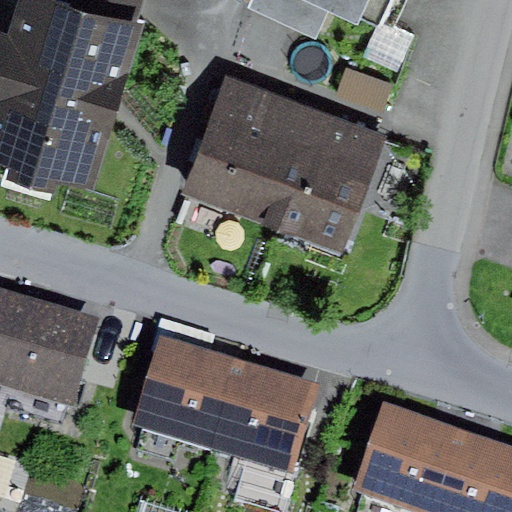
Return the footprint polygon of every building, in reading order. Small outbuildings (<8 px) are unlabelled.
[(69,6),(49,0),(21,0),(11,34),(0,30),(0,164),(8,167),(5,179),(51,194),(56,180),(94,192),(144,29),(137,27),(69,6)] [(71,0),(69,6),(137,27),(144,0),(71,0)] [(250,0),(245,12),(319,46),(332,18),(359,31),(363,22),(383,32),(397,0),(250,0)] [(348,69),(338,98),(383,114),(394,85),(348,69)] [(310,112),(232,83),(188,199),(268,228),(310,112)] [(386,139),(310,112),(268,228),(343,255),(386,139)] [(0,366),(21,294),(0,287),(0,366)] [(98,316),(21,294),(0,366),(0,383),(72,404),(98,316)] [(161,336),(212,351),(216,336),(166,321),(161,336)] [(212,351),(161,336),(135,426),(216,450),(242,360),(212,351)] [(317,382),(242,360),(216,450),(292,471),(317,382)] [(437,511),(466,432),(384,403),(355,490),(418,511),(437,511)] [(511,511),(511,447),(466,432),(437,511),(511,511)]
